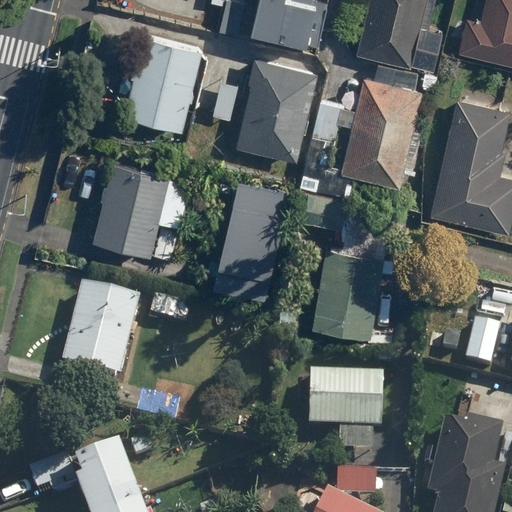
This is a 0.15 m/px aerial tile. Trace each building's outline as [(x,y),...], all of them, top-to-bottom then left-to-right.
[(249,0),(230,0),(225,25),(243,30),(249,0)] [(262,0),(256,28),(312,41),(321,0),(262,0)] [(427,21),(432,0),(373,0),(362,48),(440,66),(449,26),(427,21)] [(511,0),(474,0),(469,21),(460,56),(511,69),(511,0)] [(206,45),(150,32),(131,112),(187,126),(206,45)] [(304,156),(324,66),(259,51),(238,142),(304,156)] [(242,72),(221,69),(215,111),(236,114),(242,72)] [(404,181),(426,86),(369,73),(348,168),(404,181)] [(344,102),(325,100),(322,134),(341,136),(344,102)] [(511,114),(511,113),(460,101),(434,214),(511,231),(511,177),(499,174),(511,114)] [(187,221),(198,173),(119,155),(100,236),(179,255),(185,229),(164,224),(166,216),(187,221)] [(293,191),(249,179),(221,279),(266,291),(293,191)] [(398,330),(380,328),(396,200),(312,190),(309,218),(346,223),(345,231),(330,229),(318,324),(377,331),(374,363),(394,365),(398,330)] [(146,297),(84,284),(66,367),(128,380),(146,297)] [(504,323),(476,317),(467,361),(495,366),(504,323)] [(310,377),(301,377),(301,408),(310,408),(309,425),(341,426),(340,449),(374,450),(375,429),(386,430),(387,375),(310,373),(310,377)] [(471,424),(448,418),(431,490),(446,493),(441,511),(499,511),(510,468),(496,464),(505,423),(473,415),(471,424)] [(151,511),(124,441),(70,461),(66,451),(29,465),(38,490),(78,475),(91,511),(151,511)] [(382,471),(337,469),(335,493),(332,491),(320,511),(370,511),(345,497),(381,496),(382,471)]
